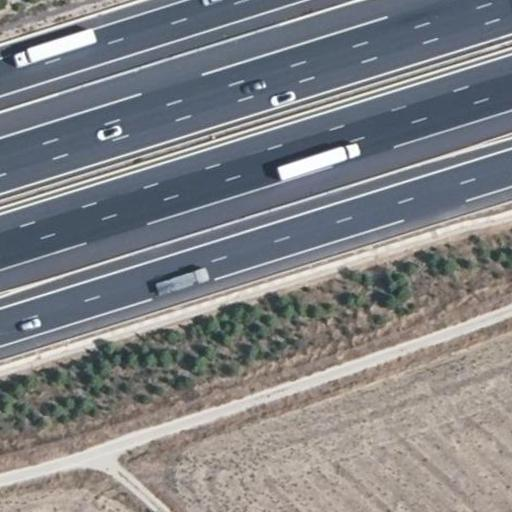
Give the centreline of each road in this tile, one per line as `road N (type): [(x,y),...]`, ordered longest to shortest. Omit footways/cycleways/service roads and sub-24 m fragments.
road 1 (track): [(0,479),(104,453),(511,303)]
road 2 (motorway): [(0,330),(511,167)]
road 3 (motorway): [(0,242),(511,81)]
road 4 (motorway): [(511,6),(0,165)]
road 5 (trunk): [(0,352),(270,333),(395,335),(511,366)]
road 6 (motorway): [(243,0),(0,76)]
